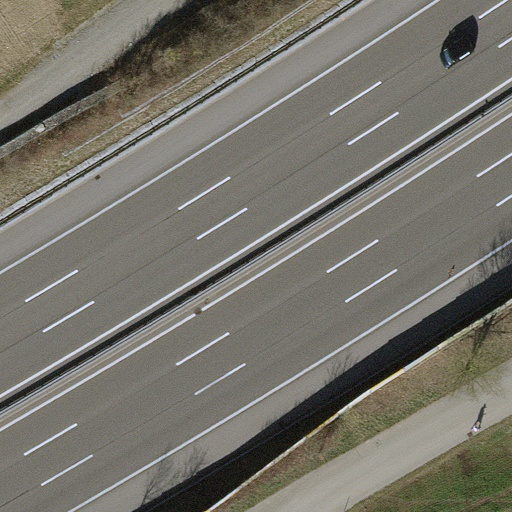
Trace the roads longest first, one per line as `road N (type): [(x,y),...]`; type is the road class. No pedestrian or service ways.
road 1 (motorway): [(511,16),(0,335)]
road 2 (motorway): [(0,492),(511,179)]
road 3 (residential): [(296,511),(511,388)]
road 4 (track): [(78,0),(66,40),(41,79),(0,115)]
